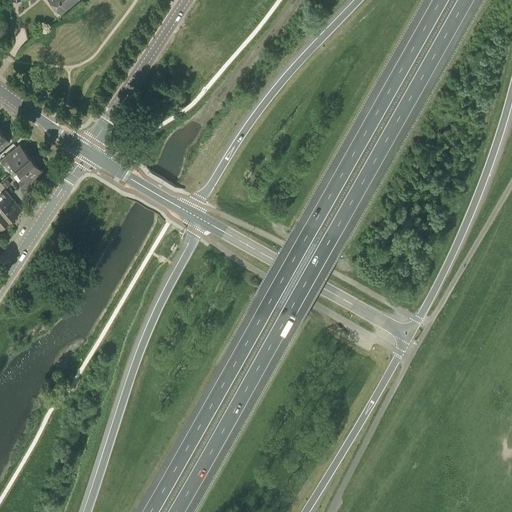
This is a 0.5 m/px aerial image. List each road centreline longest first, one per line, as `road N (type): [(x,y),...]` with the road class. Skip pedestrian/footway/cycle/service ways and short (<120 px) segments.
road 1 (motorway): [(440,0),(147,511)]
road 2 (motorway): [(174,511),(467,0)]
road 3 (motorway): [(201,221),(150,324),(86,511)]
road 4 (motorway): [(354,0),(265,104),(192,216)]
road 5 (motorway): [(409,334),(457,247),(511,85)]
road 6 (secondary): [(409,334),(201,221)]
road 7 (motorway): [(305,511),(409,334)]
road 8 (unclassified): [(330,511),(420,341)]
road 9 (unclassified): [(87,152),(186,0)]
road 10 (unclassified): [(420,341),(511,186)]
road 11 (unclassified): [(0,286),(87,152)]
